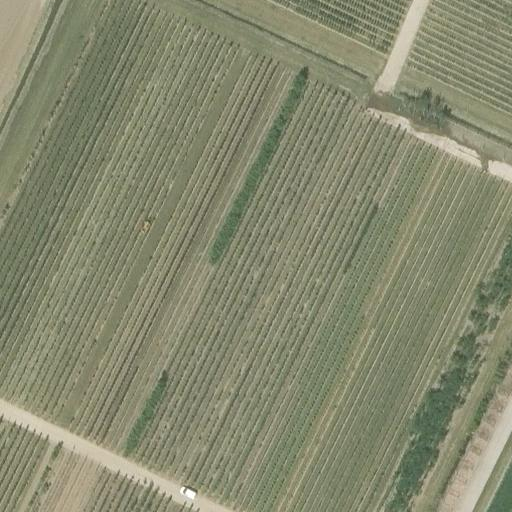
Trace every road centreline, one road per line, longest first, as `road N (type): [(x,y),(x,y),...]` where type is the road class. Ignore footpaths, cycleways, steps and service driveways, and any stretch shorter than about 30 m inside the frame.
road 1 (track): [(374,110),(151,0)]
road 2 (track): [(207,511),(0,410)]
road 3 (track): [(78,0),(0,170)]
road 4 (track): [(0,117),(49,0)]
